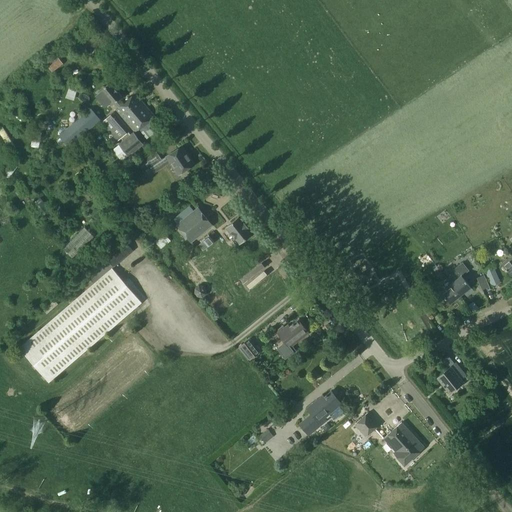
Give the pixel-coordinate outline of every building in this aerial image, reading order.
[(52,71),(62,63),(58,58),(47,65),(52,71)] [(101,91),(101,92),(99,94),(98,98),(104,104),(107,104),(110,102),(112,104),(114,103),(118,108),(117,109),(136,131),(152,118),(134,96),(124,105),(119,99),(121,96),(110,83),(101,91)] [(90,111),(60,135),(71,149),(82,139),(79,135),(97,120),(90,111)] [(116,116),(105,126),(118,140),(129,130),(116,116)] [(114,149),(123,160),(142,144),(134,133),(114,149)] [(182,146),(166,156),(167,158),(169,161),(170,163),(178,175),(194,164),(182,146)] [(162,160),(157,151),(138,163),(148,178),(153,174),(150,169),(162,160)] [(32,204),(47,224),(55,218),(40,198),(32,204)] [(177,224),(176,225),(191,243),(213,225),(198,207),(193,211),(189,206),(173,219),(177,224)] [(253,234),(240,217),(223,230),(237,247),(253,234)] [(63,248),(72,257),(93,235),(83,226),(63,248)] [(155,242),(161,249),(171,241),(165,234),(155,242)] [(123,243),(105,259),(105,260),(111,267),(130,251),(123,243)] [(511,275),(511,274),(511,255),(501,264),(511,275)] [(105,260),(87,275),(93,283),(111,267),(105,260)] [(471,287),(461,276),(468,270),(462,262),(451,271),(457,279),(451,284),(460,296),(471,287)] [(270,274),(265,267),(262,269),(258,264),(239,276),(248,289),(270,274)] [(501,282),(493,264),(484,268),(492,286),(501,282)] [(142,302),(112,268),(19,348),(49,382),(142,302)] [(193,283),(198,280),(193,273),(189,277),(193,283)] [(485,274),(477,277),(483,290),(490,286),(485,274)] [(413,290),(419,292),(424,290),(426,285),(424,280),(418,278),(414,280),(411,285),(413,290)] [(450,304),(460,296),(451,284),(447,279),(441,283),(445,288),(440,292),(450,304)] [(202,297),(206,294),(206,290),(203,286),(199,286),(195,288),(195,293),(197,297),(202,297)] [(426,302),(421,306),(431,319),(436,315),(426,302)] [(289,327),(280,335),(291,349),(309,334),(300,322),(291,329),(289,327)] [(250,337),(239,346),(250,361),(261,352),(250,337)] [(457,367),(454,364),(437,378),(450,394),(464,383),(463,382),(467,379),(465,376),(458,366),(457,367)] [(331,414),(335,419),(344,412),(340,406),(342,404),(331,390),(324,396),(323,395),(306,408),(311,414),(299,424),(309,436),(327,420),(326,418),(331,414)] [(366,437),(380,425),(368,412),(354,424),(366,437)] [(402,422),(383,438),(395,452),(394,454),(405,465),(424,448),(402,422)] [(266,430),(259,436),(264,442),(271,436),(266,430)] [(243,496),(247,490),(241,486),(237,492),(243,496)]
